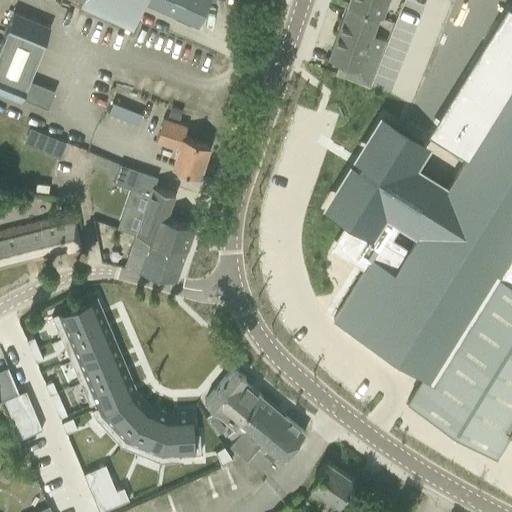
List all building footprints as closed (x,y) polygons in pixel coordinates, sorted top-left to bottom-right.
[(84,0),(139,0),(197,26),(208,0),(78,0),(84,2),(84,0)] [(348,0),(347,5),(378,16),(381,18),(387,0),(348,0)] [(378,16),(347,5),(328,59),(351,67),(347,78),(369,86),(385,40),(371,35),(378,16)] [(12,11),(0,41),(0,92),(19,101),(20,98),(47,109),(54,91),(28,80),(50,27),(12,11)] [(509,428),(511,430),(511,29),(457,116),(388,228),(378,244),(364,236),(347,263),(361,272),(332,317),(423,373),(408,399),(494,452),(509,428)] [(110,93),(106,102),(116,106),(120,96),(110,93)] [(181,109),(171,106),(168,116),(177,119),(181,109)] [(198,175),(208,145),(183,137),(186,126),(162,118),(155,141),(178,149),(172,166),(198,175)] [(31,127),(25,141),(47,151),(53,136),(31,127)] [(119,165),(112,183),(128,188),(149,196),(144,210),(142,215),(135,234),(135,236),(147,240),(167,247),(168,243),(186,249),(194,226),(165,219),(174,193),(154,186),(156,178),(138,171),(135,170),(119,165)] [(0,230),(0,266),(79,247),(71,213),(0,230)] [(137,269),(137,270),(176,279),(186,249),(168,243),(167,247),(147,240),(137,269)] [(96,294),(51,313),(61,336),(105,317),(96,294)] [(105,317),(61,336),(70,358),(114,339),(105,317)] [(33,337),(26,340),(31,351),(38,348),(33,337)] [(114,339),(70,358),(79,380),(124,361),(114,339)] [(31,351),(35,362),(42,359),(38,348),(31,351)] [(124,361),(79,380),(91,407),(135,388),(124,361)] [(255,409),(264,398),(242,380),(245,377),(233,366),(204,400),(219,413),(233,424),(228,431),(233,435),(229,439),(269,473),(279,461),(260,446),(264,441),(253,431),(264,418),(255,409)] [(52,380),(44,383),(49,394),(57,391),(52,380)] [(135,388),(91,407),(94,414),(121,443),(149,402),(135,388)] [(18,393),(3,399),(20,438),(41,429),(25,390),(18,393)] [(59,417),(66,414),(58,395),(51,399),(59,417)] [(304,432),(264,398),(255,409),(264,418),(253,431),(264,441),(260,446),(279,461),(304,432)] [(149,402),(121,443),(159,459),(167,410),(149,402)] [(167,410),(159,459),(178,458),(178,452),(200,451),(199,430),(193,431),(191,409),(167,410)] [(212,413),(205,418),(216,435),(223,430),(212,413)] [(81,424),(76,415),(61,422),(65,433),(81,424)] [(305,498),(316,505),(321,497),(335,506),(353,478),(327,462),(312,486),(305,498)] [(105,463),(83,473),(99,511),(129,499),(123,486),(116,489),(105,463)] [(274,511),(292,511),(286,503),(274,511)]
